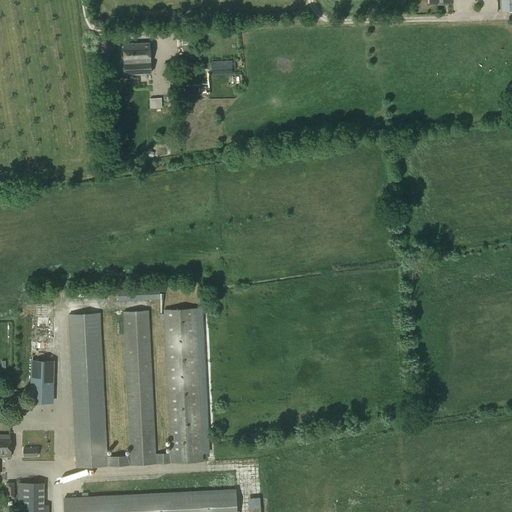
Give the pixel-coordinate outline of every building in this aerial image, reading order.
[(511,0),(500,0),(501,12),(511,12),(511,8),(511,0)] [(150,43),(124,45),(125,75),(151,73),(150,43)] [(175,63),(165,64),(166,83),(176,83),(175,63)] [(232,63),(212,63),(213,75),(233,75),(232,63)] [(161,99),(150,99),(151,109),(162,108),(161,99)] [(100,313),(69,314),(75,467),(203,461),(202,452),(208,452),(202,308),(165,310),(172,453),(156,454),(149,311),(124,312),(131,454),(106,454),(100,313)] [(52,397),(53,374),(31,373),(31,397),(52,397)] [(0,457),(10,457),(10,434),(0,434),(0,457)] [(37,448),(24,448),(24,457),(37,457),(37,448)] [(15,481),(6,481),(7,497),(16,497),(15,481)] [(18,482),(18,511),(48,511),(49,504),(45,504),(45,482),(18,482)] [(236,511),(236,490),(64,498),(64,511),(236,511)] [(261,511),(261,495),(249,496),(250,511),(261,511)]
